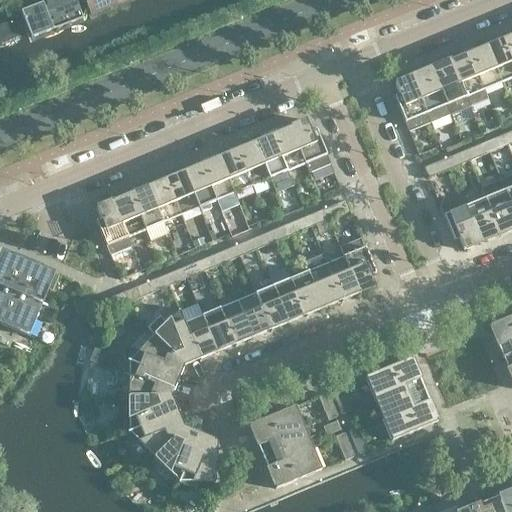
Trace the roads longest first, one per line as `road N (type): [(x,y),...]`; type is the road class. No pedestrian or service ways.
road 1 (residential): [(323,75),(0,209)]
road 2 (residential): [(443,291),(350,64)]
road 3 (residential): [(323,75),(418,301)]
road 4 (residential): [(201,398),(418,301)]
road 5 (residential): [(506,0),(350,64)]
